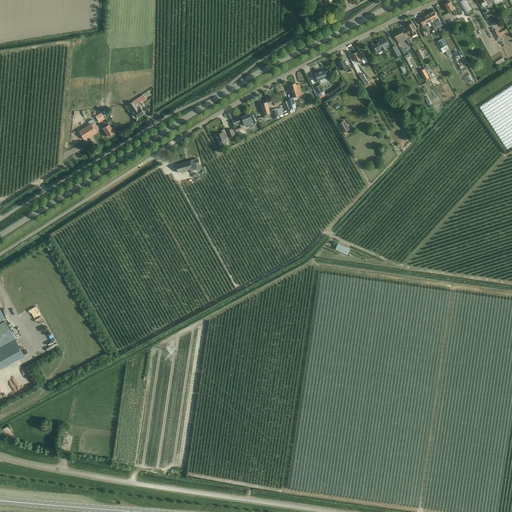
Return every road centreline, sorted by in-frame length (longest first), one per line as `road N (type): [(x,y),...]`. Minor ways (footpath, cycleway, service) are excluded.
road 1 (residential): [(139,165),(313,60),(440,0)]
road 2 (unclassified): [(325,511),(0,456)]
road 3 (unclassified): [(0,235),(225,92)]
road 4 (residential): [(0,219),(178,110),(225,92)]
road 5 (unclassified): [(0,256),(139,165)]
road 6 (residential): [(225,92),(257,62),(356,5)]
road 7 (unclassified): [(225,92),(337,33)]
road 8 (primary): [(125,511),(3,500)]
